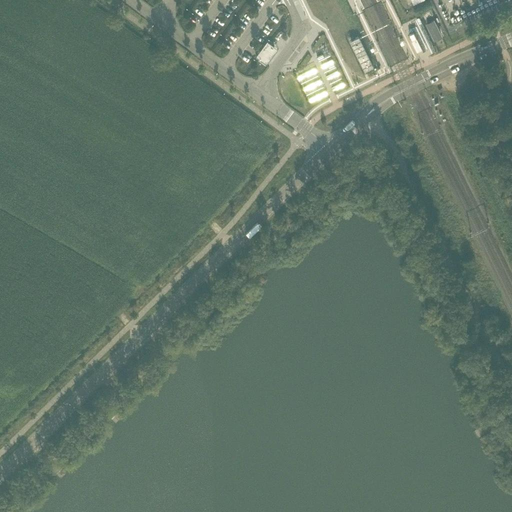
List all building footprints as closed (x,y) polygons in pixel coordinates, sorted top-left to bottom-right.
[(434,18),(426,22),(434,39),(435,40),(442,36),(443,36),(437,24),(434,18)] [(359,36),(351,40),(353,46),(362,42),(359,36)] [(274,46),(268,41),(257,56),(267,63),(275,52),(275,51),(274,46)] [(362,42),(353,46),(355,50),(356,50),(360,48),(360,46),(363,45),(362,42)] [(355,50),(357,54),(366,50),(363,45),(360,46),(360,48),(355,50)] [(358,54),(357,54),(365,70),(366,70),(374,66),(366,50),(358,54)]
